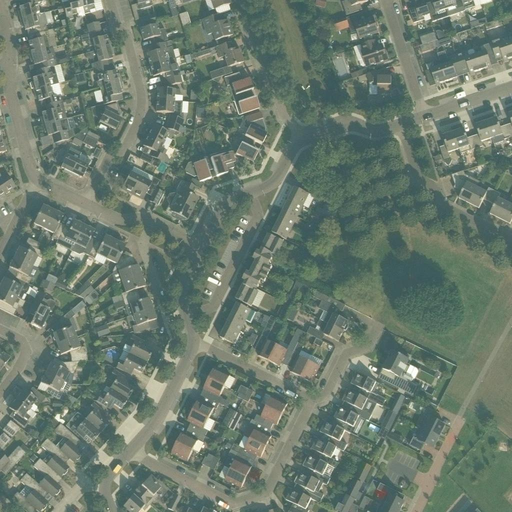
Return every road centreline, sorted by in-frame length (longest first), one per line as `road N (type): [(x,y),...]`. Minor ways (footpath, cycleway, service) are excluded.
road 1 (residential): [(129,453),(233,504),(268,490),(309,400)]
road 2 (residential): [(86,206),(106,157),(124,148),(140,108),(115,0)]
road 3 (residential): [(401,124),(419,178),(439,204),(511,240)]
road 4 (residential): [(185,317),(214,305),(258,214),(251,193)]
road 5 (residential): [(299,138),(245,0)]
road 6 (residential): [(309,400),(192,342)]
road 7 (residential): [(129,453),(168,404),(192,342)]
road 8 (residential): [(200,249),(146,222),(120,224),(86,206)]
